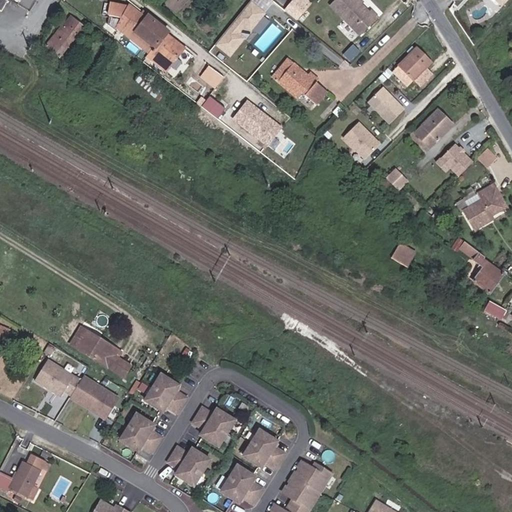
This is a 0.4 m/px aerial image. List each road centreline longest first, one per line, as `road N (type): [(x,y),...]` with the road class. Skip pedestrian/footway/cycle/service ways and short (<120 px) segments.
road 1 (residential): [(149,490),(214,384),(312,442),(268,511)]
road 2 (residential): [(149,490),(0,411)]
road 3 (residential): [(511,128),(430,0)]
